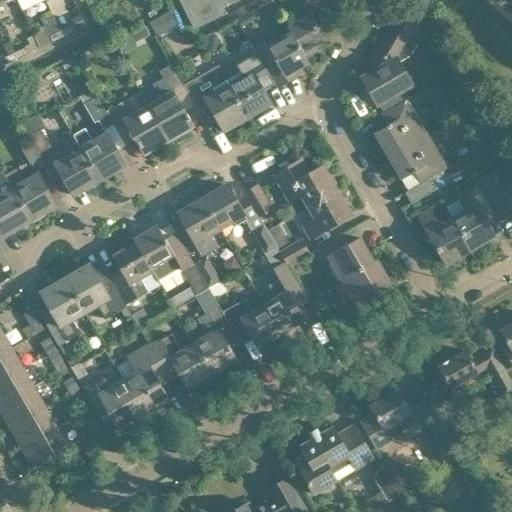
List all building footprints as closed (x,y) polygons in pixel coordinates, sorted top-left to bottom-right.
[(181,0),(195,27),(220,15),(217,7),(231,0),(181,0)] [(288,27),(291,32),(307,57),(311,55),(308,50),(327,39),(313,14),(329,4),(342,11),(348,0),(310,0),(299,6),(305,17),(288,27)] [(239,17),(237,18),(242,27),(249,23),(244,14),(239,17)] [(376,69),(362,78),(377,105),(385,100),(390,97),(391,99),(395,96),(394,95),(401,91),(412,84),(401,65),(398,61),(410,55),(418,42),(412,39),(419,26),(416,24),(399,14),(371,62),(373,65),(373,64),(376,69)] [(53,16),(42,21),(45,27),(50,36),(53,42),(74,32),(71,26),(60,31),(53,16)] [(80,16),(72,20),(77,30),(85,27),(80,16)] [(213,31),(202,38),(209,51),(217,46),(219,41),(213,31)] [(254,47),(255,50),(270,75),(278,89),(289,82),(286,77),(310,63),(307,57),(291,32),(268,46),(265,40),(254,47)] [(25,47),(4,57),(7,64),(28,53),(25,47)] [(255,50),(221,70),(220,70),(248,117),(271,103),(259,81),(270,75),(255,50)] [(162,98),(149,105),(169,140),(193,126),(189,119),(190,119),(187,113),(186,114),(179,103),(190,96),(183,85),(171,65),(161,71),(165,78),(154,84),(162,98)] [(218,65),(183,85),(190,96),(199,111),(210,105),(224,131),(248,117),(220,70),(221,70),(218,65)] [(98,120),(104,129),(113,124),(106,112),(97,96),(85,103),(95,121),(98,120)] [(129,99),(106,112),(113,124),(126,146),(127,145),(121,136),(131,131),(138,142),(137,143),(140,148),(141,148),(145,154),(169,140),(149,105),(137,112),(129,99)] [(407,100),(406,100),(381,114),(381,115),(388,112),(394,122),(376,132),(389,156),(426,134),(407,100)] [(73,134),(100,180),(125,164),(107,133),(94,141),(85,127),(73,134)] [(28,136),(30,140),(44,163),(53,158),(48,149),(52,147),(41,128),(28,136)] [(74,195),(100,180),(73,134),(62,141),(70,155),(55,164),(74,195)] [(420,182),(421,183),(428,178),(445,169),(426,134),(389,156),(402,179),(420,168),(426,179),(420,182)] [(36,168),(44,163),(30,140),(21,145),(31,163),(32,162),(36,168)] [(310,205),(336,190),(323,166),(309,174),(301,160),(275,175),(289,200),(303,192),(310,205)] [(0,227),(5,235),(31,220),(5,175),(1,168),(0,167),(0,227)] [(16,168),(5,175),(31,220),(56,205),(38,174),(24,182),(16,168)] [(511,180),(505,185),(498,171),(478,183),(492,207),(499,221),(501,220),(498,215),(510,209),(511,212),(511,180)] [(435,189),(428,178),(421,183),(405,192),(411,203),(435,189)] [(465,211),(452,218),(470,250),(495,235),(482,212),(492,207),(478,183),(456,195),(465,211)] [(227,185),(203,199),(221,229),(234,222),(236,226),(247,220),(227,185)] [(272,210),(257,185),(246,191),(260,217),(272,210)] [(351,215),(336,190),(310,205),(318,218),(305,226),(311,237),(351,215)] [(221,229),(203,199),(179,213),(204,257),(216,250),(208,236),(221,229)] [(440,225),(431,210),(419,217),(437,247),(435,248),(438,252),(439,251),(446,264),(470,250),(452,218),(440,225)] [(265,224),(252,232),(265,254),(266,256),(279,248),(265,224)] [(134,239),(133,239),(135,242),(136,243),(139,248),(152,270),(154,274),(160,284),(173,277),(183,271),(184,272),(197,295),(199,295),(209,289),(195,266),(186,250),(176,233),(165,239),(157,225),(134,239)] [(332,261),(342,280),(373,261),(359,237),(349,243),(343,233),(312,251),(321,267),(332,261)] [(110,276),(113,282),(114,282),(127,305),(148,293),(142,281),(154,274),(152,270),(139,248),(136,243),(135,242),(133,239),(134,239),(133,236),(121,243),(124,249),(113,256),(121,270),(123,274),(113,279),(110,276)] [(287,262),(288,265),(308,254),(300,241),(281,253),(287,262)] [(0,269),(10,264),(0,246),(0,269)] [(234,256),(222,263),(229,274),(241,267),(234,256)] [(208,259),(195,266),(209,289),(221,282),(208,259)] [(377,259),(373,261),(342,280),(351,295),(337,303),(348,322),(382,303),(376,293),(391,284),(377,259)] [(278,298),(265,306),(281,334),(305,320),(294,302),(305,296),(315,314),(316,313),(288,265),(287,262),(275,269),(281,279),(271,285),(278,298)] [(90,264),(66,278),(86,314),(98,307),(105,319),(121,310),(127,307),(128,306),(127,305),(114,282),(113,282),(103,288),(90,264)] [(74,321),(86,314),(66,278),(41,293),(54,314),(44,320),(59,346),(81,334),(74,321)] [(222,313),(233,332),(236,336),(248,329),(258,347),(281,334),(265,306),(254,312),(246,299),(222,313)] [(208,336),(195,344),(212,374),(236,360),(223,337),(233,332),(222,313),(219,307),(198,319),(208,336)] [(33,309),(26,313),(33,325),(38,334),(45,329),(40,321),(33,309)] [(511,323),(500,330),(510,347),(505,350),(511,362),(511,323)] [(0,355),(12,349),(0,328),(0,355)] [(150,344),(169,377),(179,372),(188,388),(212,374),(195,344),(181,352),(171,335),(153,345),(152,343),(150,344)] [(42,342),(49,353),(56,349),(50,337),(42,342)] [(138,374),(125,381),(143,414),(168,399),(154,376),(164,371),(169,381),(170,380),(169,378),(169,377),(150,344),(128,357),(138,374)] [(12,349),(0,355),(0,381),(23,368),(12,349)] [(56,365),(63,361),(56,349),(49,353),(56,365)] [(511,394),(511,381),(505,369),(493,349),(472,361),(466,350),(438,366),(443,374),(438,378),(446,392),(479,372),(487,367),(505,398),(511,394)] [(80,361),(71,367),(78,379),(88,373),(80,361)] [(0,381),(0,407),(0,408),(34,388),(23,368),(0,381)] [(83,387),(89,399),(106,426),(96,409),(106,403),(113,416),(112,416),(114,420),(115,420),(120,427),(143,414),(125,381),(112,389),(104,375),(83,387)] [(65,382),(72,393),(79,389),(72,377),(65,382)] [(34,388),(0,408),(12,427),(46,407),(34,388)] [(86,401),(79,389),(72,393),(78,405),(86,401)] [(412,414),(398,389),(370,405),(375,413),(361,421),(377,449),(392,440),(385,429),(399,421),(409,438),(421,431),(411,414),(412,414)] [(12,427),(23,447),(57,427),(46,407),(12,427)] [(441,416),(428,424),(440,444),(435,447),(444,462),(462,452),(441,416)] [(102,429),(96,418),(88,422),(95,434),(102,429)] [(374,459),(354,425),(337,435),(333,427),(321,434),(318,428),(308,433),(312,439),(300,446),(305,454),(294,460),(308,483),(307,483),(308,486),(310,486),(314,493),(317,491),(323,493),(332,488),(333,482),(374,459)] [(57,427),(23,447),(34,467),(33,467),(34,468),(69,447),(57,427)] [(400,494),(384,467),(377,471),(374,479),(388,501),(400,494)] [(305,511),(287,479),(269,489),(277,503),(269,507),(267,503),(253,511),(248,503),(232,511),(305,511)]
